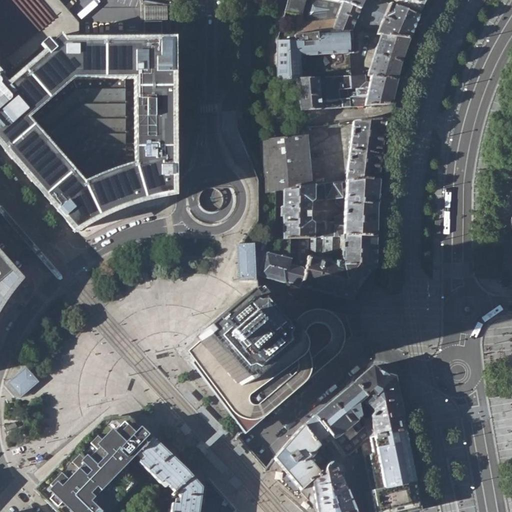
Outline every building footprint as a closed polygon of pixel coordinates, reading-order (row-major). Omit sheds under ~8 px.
[(0,0),(0,77),(4,74),(61,24),(71,24),(72,23),(51,0),(0,0)] [(61,0),(51,0),(72,23),(71,24),(59,34),(66,41),(145,41),(145,33),(82,33),(77,28),(82,23),(61,0)] [(284,13),(296,13),(296,12),(302,12),(304,0),(285,0),(285,5),(284,13)] [(296,13),(294,35),(335,31),(345,3),(331,0),(304,0),(302,12),(296,12),(296,13)] [(331,0),(345,3),(335,31),(345,33),(351,33),(362,11),(367,0),(331,0)] [(376,35),(408,39),(412,31),(415,23),(417,17),(379,0),(367,0),(362,11),(383,20),(376,35)] [(387,0),(419,13),(426,0),(387,0)] [(362,11),(351,33),(354,33),(373,35),(376,35),(383,20),(362,11)] [(171,41),(162,41),(162,21),(145,21),(145,33),(145,41),(66,41),(59,34),(71,24),(61,24),(4,74),(0,77),(0,145),(69,224),(75,231),(82,226),(91,221),(102,216),(116,210),(121,209),(129,206),(143,201),(156,198),(171,195),(171,41)] [(276,82),(294,81),(300,80),(300,79),(298,61),(303,56),(347,52),(345,33),(335,31),(294,35),(294,41),(278,40),(276,42),(277,46),(276,47),(276,76),(278,76),(278,80),(276,80),(276,82)] [(345,33),(347,52),(355,52),(354,33),(351,33),(345,33)] [(394,80),(408,39),(376,35),(373,35),(369,47),(374,49),(366,73),(371,74),(394,80)] [(348,108),(364,106),(371,74),(366,73),(350,75),(350,87),(354,87),(354,91),(350,91),(350,96),(348,96),(348,108)] [(388,104),(394,80),(371,74),(364,106),(388,104)] [(319,110),(348,108),(348,96),(348,87),(350,87),(350,75),(315,78),(319,110)] [(300,112),(319,110),(315,78),(300,79),(300,80),(294,81),(298,97),(300,112)] [(351,122),(348,152),(344,185),(377,182),(385,120),(351,122)] [(306,154),(306,136),(260,139),(266,193),(272,192),(281,192),(307,189),(306,154)] [(281,192),(282,207),(278,207),(279,217),(280,217),(281,240),(287,240),(304,239),(338,238),(373,237),(377,182),(344,185),(307,189),(281,192)] [(272,192),(274,208),(278,207),(282,207),(281,192),(272,192)] [(373,269),(373,237),(338,238),(338,262),(326,262),(306,258),(303,269),(299,286),(349,300),(355,288),(363,277),(373,269)] [(338,238),(304,239),(306,258),(326,262),(338,262),(338,238)] [(256,260),(258,275),(262,277),(299,286),(303,269),(306,258),(304,239),(287,240),(281,240),(276,241),(261,242),(253,242),(256,260)] [(252,242),(235,245),(237,264),(240,283),(257,280),(257,277),(255,261),(252,242)] [(0,305),(7,296),(18,281),(0,260),(0,305)] [(343,317),(257,293),(202,335),(202,337),(187,349),(195,359),(244,426),(251,421),(261,413),(307,373),(349,336),(347,333),(346,329),(345,325),(343,320),(343,317)] [(53,315),(61,307),(59,304),(51,312),(53,315)] [(26,367),(7,383),(20,398),(39,382),(26,367)] [(360,377),(353,383),(366,398),(367,397),(372,402),(368,406),(369,409),(371,413),(370,418),(362,421),(364,427),(356,434),(352,429),(336,440),(331,442),(334,447),(342,458),(370,435),(402,428),(398,406),(392,378),(380,373),(371,368),(360,377)] [(329,404),(313,417),(331,442),(336,440),(352,429),(356,425),(356,423),(359,421),(357,409),(361,406),(361,402),(366,398),(353,383),(329,404)] [(196,398),(189,391),(184,395),(190,403),(196,398)] [(229,433),(204,405),(198,410),(223,438),(229,433)] [(304,425),(301,428),(314,445),(318,443),(322,440),(328,450),(334,447),(331,442),(313,417),(306,424),(304,425)] [(125,420),(101,424),(105,427),(119,425),(132,430),(136,425),(130,420),(125,419),(125,420)] [(192,430),(185,423),(180,428),(187,435),(192,430)] [(101,424),(34,493),(53,511),(124,511),(153,483),(131,461),(151,439),(136,425),(132,430),(119,425),(105,427),(101,424)] [(273,460),(299,489),(322,472),(322,471),(322,470),(323,469),(323,468),(323,467),(324,467),(324,466),(325,465),(326,464),(327,464),(314,445),(301,428),(287,444),(273,460)] [(370,435),(359,444),(370,496),(373,511),(410,511),(419,510),(402,428),(370,435)] [(183,471),(151,439),(131,461),(153,483),(155,481),(158,484),(161,482),(172,493),(170,496),(171,498),(174,495),(178,498),(177,506),(170,505),(169,511),(195,511),(199,489),(183,471)] [(227,468),(202,440),(196,446),(221,474),(227,468)] [(245,451),(238,444),(232,449),(239,456),(245,451)] [(353,511),(350,503),(340,476),(341,475),(341,474),(341,473),(341,472),(341,471),(341,470),(340,469),(340,468),(340,467),(339,467),(339,466),(338,466),(338,465),(337,465),(337,464),(336,464),(335,463),(334,463),(333,463),(332,463),(331,463),(330,463),(329,463),(328,463),(327,464),(326,464),(325,465),(324,466),(324,467),(323,467),(323,468),(323,469),(322,470),(322,471),(322,472),(299,489),(316,509),(316,511),(353,511)] [(241,484),(234,477),(228,481),(235,489),(241,484)]
